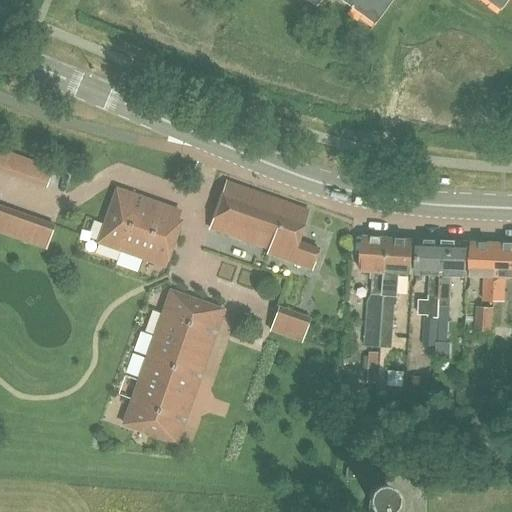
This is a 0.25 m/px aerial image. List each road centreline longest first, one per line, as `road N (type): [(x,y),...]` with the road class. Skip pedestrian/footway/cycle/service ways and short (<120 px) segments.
road 1 (secondary): [(235,151),(398,199),(511,205)]
road 2 (secondary): [(235,151),(0,54)]
